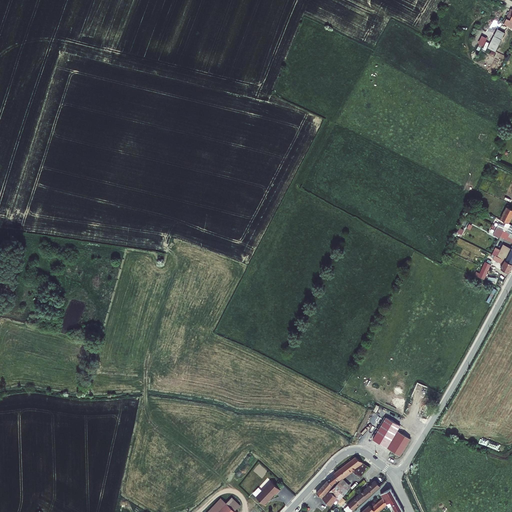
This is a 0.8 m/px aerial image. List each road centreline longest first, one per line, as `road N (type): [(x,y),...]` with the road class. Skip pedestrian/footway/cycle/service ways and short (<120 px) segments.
road 1 (tertiary): [(511,279),(393,476)]
road 2 (tertiary): [(288,511),(350,451),(393,476)]
